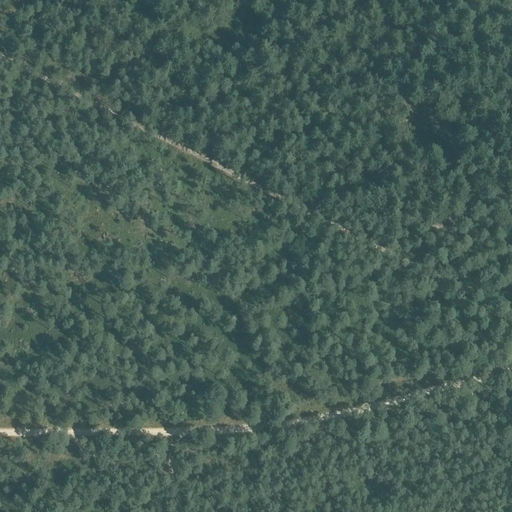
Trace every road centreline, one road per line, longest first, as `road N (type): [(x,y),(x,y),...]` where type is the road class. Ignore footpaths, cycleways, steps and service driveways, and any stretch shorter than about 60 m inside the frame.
road 1 (track): [(511,300),(469,294),(0,56)]
road 2 (track): [(511,370),(286,425),(0,434)]
